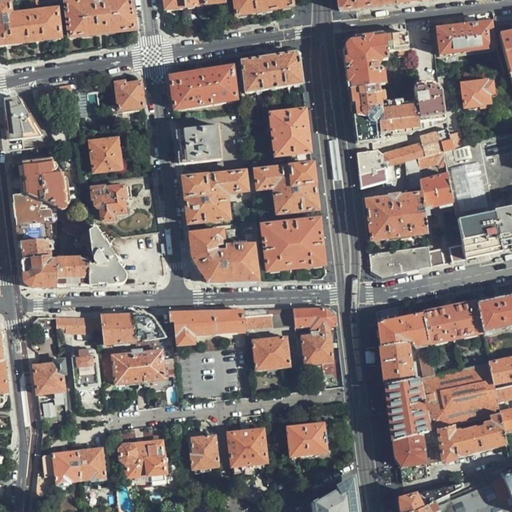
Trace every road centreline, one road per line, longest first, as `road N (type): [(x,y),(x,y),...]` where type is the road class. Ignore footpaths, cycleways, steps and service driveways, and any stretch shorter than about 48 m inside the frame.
road 1 (residential): [(154,55),(511,3)]
road 2 (residential): [(179,300),(375,295),(511,267)]
road 3 (residential): [(154,55),(179,300)]
road 4 (primary): [(18,511),(24,449),(10,306)]
road 5 (residential): [(179,300),(10,306)]
road 6 (residential): [(0,81),(154,55)]
